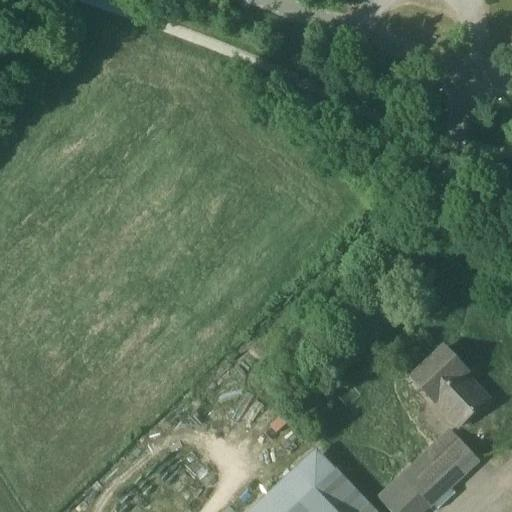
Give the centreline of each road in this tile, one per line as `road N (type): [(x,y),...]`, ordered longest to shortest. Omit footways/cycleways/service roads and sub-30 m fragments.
road 1 (unclassified): [(511,278),(466,238),(446,203),(462,65)]
road 2 (tertiary): [(462,65),(252,0)]
